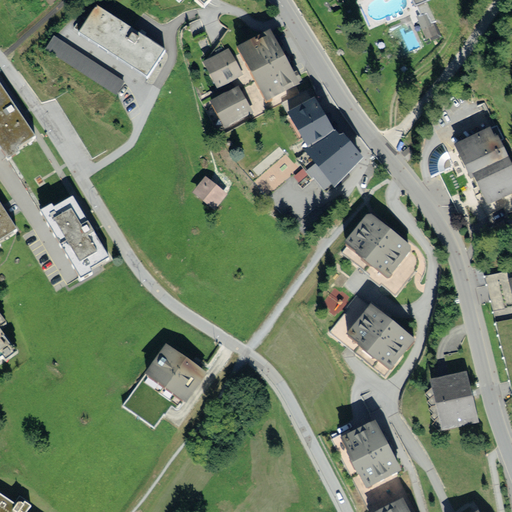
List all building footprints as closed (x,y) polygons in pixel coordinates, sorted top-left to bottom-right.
[(216,0),(197,0),(208,9),(216,0)] [(409,0),(415,10),(435,0),(409,0)] [(132,32),(99,10),(83,35),(149,77),(165,53),(132,32)] [(427,40),(439,35),(433,21),(431,22),(427,13),(417,17),(427,40)] [(300,88),(272,36),(241,53),(269,105),(300,88)] [(125,83),(55,37),(46,51),(116,96),(125,83)] [(204,65),(217,89),(241,77),(228,52),(204,65)] [(229,93),(238,89),(235,82),(226,86),(229,93)] [(0,146),(11,163),(21,156),(18,152),(35,140),(0,88),(0,146)] [(237,90),(211,105),(226,131),(252,117),(237,90)] [(338,135),(318,103),(292,119),(312,151),(338,135)] [(511,192),(511,163),(494,124),(455,141),(484,205),(511,192)] [(352,149),(341,138),(308,156),(323,173),(339,191),(367,163),(352,149)] [(452,163),(443,143),(433,150),(429,158),(428,166),(431,176),(451,168),(452,163)] [(409,147),(402,153),(405,156),(412,150),(409,147)] [(206,180),(195,196),(215,211),(227,196),(206,180)] [(109,261),(72,202),(57,212),(54,207),(41,215),(84,284),(95,277),(91,272),(109,261)] [(0,251),(4,249),(0,243),(16,233),(0,207),(0,251)] [(414,251),(372,219),(349,249),(391,281),(414,251)] [(415,338),(371,304),(346,335),(390,369),(415,338)] [(0,371),(19,356),(1,332),(7,328),(0,318),(0,371)] [(208,376),(169,350),(149,379),(188,406),(208,376)] [(479,422),(467,371),(430,380),(442,431),(479,422)] [(402,474),(377,428),(346,445),(371,491),(402,474)] [(14,504),(0,495),(0,511),(32,511),(36,507),(19,496),(14,504)]
